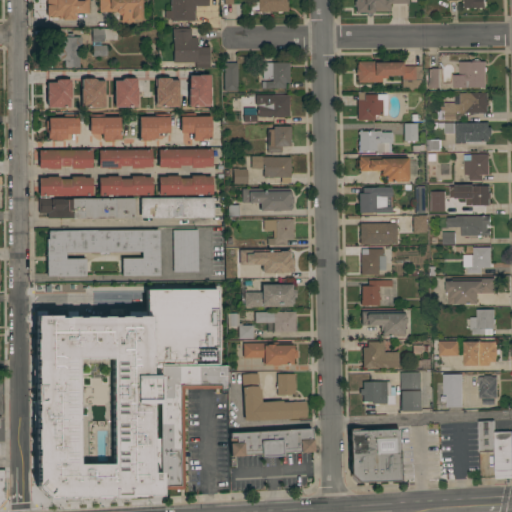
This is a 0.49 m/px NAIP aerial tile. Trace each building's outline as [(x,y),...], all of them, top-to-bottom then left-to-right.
[(88,0),(88,13),(76,13),(76,18),(75,18),(75,19),(62,19),(62,18),(58,18),(58,15),(57,15),(55,17),(51,17),(49,15),(46,15),(46,0),(88,0)] [(98,0),(141,0),(141,19),(133,19),(133,21),(131,21),(131,22),(124,22),(124,21),(120,21),(120,14),(120,15),(116,11),(99,11),(98,0)] [(208,0),(208,5),(195,5),(195,11),(194,11),(194,20),(171,20),(171,18),(165,18),(165,10),(171,10),(170,0),(208,0)] [(287,0),(287,11),(281,11),(281,12),(278,12),(277,11),(258,11),(258,9),(250,9),(250,2),(257,1),(257,0),(287,0)] [(407,0),(408,3),(389,3),(389,10),(374,11),(374,12),(366,12),(355,12),(355,6),(354,6),(354,0),(407,0)] [(484,0),(484,1),(486,1),(486,7),(484,7),(484,8),(463,9),(463,0),(484,0)] [(66,67),(64,64),(64,59),(54,59),(54,47),(55,47),(55,28),(66,28),(66,33),(73,33),(73,36),(81,36),(81,42),(79,42),(79,67),(66,67)] [(104,28),(112,28),(112,30),(116,33),(116,39),(105,39),(105,41),(91,41),(91,28),(104,28)] [(172,28),(190,28),(190,37),(196,37),(197,47),(209,47),(209,67),(195,67),(195,62),(173,62),(172,28)] [(106,45),(106,55),(92,56),(92,45),(106,45)] [(452,88),(452,75),(458,75),(458,62),(472,62),(472,61),(474,61),(474,59),(478,59),(478,60),(481,60),(481,62),(485,62),(485,67),(486,68),(486,71),(485,72),(485,88),(452,88)] [(372,61),(372,60),(397,60),(403,60),(403,66),(420,65),(421,79),(420,79),(420,89),(401,89),(401,75),(386,75),(386,78),(381,78),(381,81),(357,82),(357,78),(356,78),(356,74),(355,74),(355,69),(356,69),(356,65),(357,65),(357,61),(372,61)] [(237,90),(224,90),(223,62),(237,62),(237,90)] [(289,82),(285,82),(285,88),(261,88),(261,81),(272,81),(272,78),(262,78),(262,62),(289,62),(289,82)] [(439,88),(428,88),(428,69),(438,69),(439,88)] [(209,104),(202,104),(202,105),(188,105),(188,78),(189,78),(189,75),(198,75),(198,74),(209,74),(209,104)] [(137,104),(130,104),(130,106),(113,106),(113,80),(121,80),(121,78),(123,78),(123,77),(134,77),(134,78),(135,78),(135,87),(136,87),(137,104)] [(178,106),(161,106),(161,104),(154,104),(154,87),(155,87),(155,78),(157,78),(157,77),(168,77),(168,78),(169,78),(169,80),(177,80),(178,106)] [(46,107),(46,99),(45,91),(46,91),(46,82),(55,82),(55,79),(57,79),(57,78),(68,78),(68,79),(70,79),(70,98),(68,98),(68,107),(46,107)] [(103,107),(86,107),(86,104),(80,104),(80,88),(81,88),(81,79),(82,79),(82,78),(93,78),(95,78),(95,80),(103,80),(103,107)] [(388,114),(374,114),(374,120),(356,120),(356,99),(357,99),(357,92),(364,92),(364,94),(377,94),(377,99),(389,99),(388,114)] [(487,93),(487,100),(488,100),(488,106),(487,106),(487,113),(463,113),(459,113),(459,93),(487,93)] [(270,95),(288,95),(288,105),(289,106),(289,109),(288,109),(288,115),(284,115),(284,117),(276,117),(276,116),(257,116),(257,105),(255,105),(255,94),(270,94),(270,95)] [(437,120),(437,114),(432,114),(432,108),(437,108),(437,107),(445,107),(445,112),(455,112),(455,120),(437,120)] [(179,132),(179,112),(194,112),(194,115),(209,115),(210,138),(202,138),(202,140),(192,140),(192,132),(179,132)] [(63,117),(63,114),(78,113),(78,117),(77,118),(77,133),(65,133),(65,138),(61,139),(61,140),(54,140),(46,140),(46,131),(45,131),(45,120),(47,120),(47,117),(63,117)] [(154,116),(154,113),(169,113),(169,117),(168,117),(168,132),(156,132),(156,138),(153,138),(153,139),(148,139),(148,140),(138,140),(138,116),(154,116)] [(89,133),(89,117),(88,117),(88,114),(103,114),(103,116),(119,116),(119,131),(120,139),(113,139),(113,141),(103,141),(103,138),(101,138),(101,133),(89,133)] [(243,121),(243,114),(256,114),(256,122),(243,121)] [(416,140),(414,140),(414,142),(411,142),(411,140),(409,140),(409,142),(406,142),(406,140),(403,140),(403,123),(416,123),(416,140)] [(488,123),(488,128),(490,128),(491,136),(488,137),(488,141),(465,142),(465,144),(455,144),(455,133),(444,134),(444,128),(437,128),(437,123),(488,123)] [(290,146),(281,146),(281,151),(267,152),(266,129),(273,129),(273,126),(290,126),(290,146)] [(375,131),(375,130),(380,130),(380,132),(392,132),(392,143),(391,143),(391,145),(388,145),(388,152),(376,152),(376,150),(359,150),(358,131),(375,131)] [(438,151),(426,151),(426,146),(428,146),(428,145),(426,145),(426,140),(438,140),(438,151)] [(211,148),(211,166),(203,166),(203,167),(190,167),(190,165),(179,165),(179,167),(166,167),(158,167),(158,149),(211,148)] [(91,149),(91,167),(83,167),(83,168),(70,168),(70,166),(59,166),(59,168),(46,169),(46,168),(38,168),(38,150),(91,149)] [(151,149),(151,167),(143,167),(143,168),(130,168),(130,165),(119,165),(119,168),(106,168),(106,167),(98,167),(98,149),(151,149)] [(290,157),(290,177),(289,177),(289,182),(280,182),(280,177),(272,177),(263,177),(263,168),(250,168),(250,155),(261,155),(261,156),(272,156),(272,157),(290,157)] [(488,155),(488,175),(481,175),(481,181),(469,181),(468,175),(463,175),(463,155),(488,155)] [(407,156),(407,159),(406,159),(406,161),(416,161),(416,175),(409,175),(409,178),(407,178),(407,181),(386,181),(386,175),(380,175),(380,170),(359,170),(359,167),(357,167),(357,160),(358,160),(358,156),(407,156)] [(232,183),(232,168),(237,168),(237,169),(247,169),(247,183),(232,183)] [(158,177),(166,177),(166,176),(179,175),(179,178),(190,178),(190,175),(203,175),(203,176),(211,176),(211,181),(212,181),(212,184),(213,184),(213,195),(196,195),(196,194),(158,194),(158,177)] [(38,195),(38,177),(47,177),(47,176),(59,176),(59,178),(71,178),(71,176),(83,176),(83,177),(91,177),(92,195),(38,195)] [(98,195),(98,177),(106,177),(106,176),(119,176),(119,178),(130,178),(130,176),(143,176),(143,177),(152,177),(152,194),(98,195)] [(473,185),(473,186),(489,186),(489,193),(490,193),(490,198),(489,198),(489,205),(485,206),(485,211),(471,211),(471,198),(454,199),(454,198),(449,198),(449,186),(454,186),(454,185),(473,185)] [(425,213),(415,214),(414,186),(424,186),(425,213)] [(289,187),(289,191),(290,191),(290,196),(292,196),(292,203),(291,203),(291,208),(290,208),(289,209),(290,210),(279,210),(279,211),(271,211),(271,210),(259,210),(259,202),(241,203),(241,188),(289,187)] [(390,196),(390,206),(390,212),(358,212),(358,193),(362,193),(362,187),(372,187),(390,187),(390,196)] [(442,193),(428,193),(428,213),(442,213),(442,193)] [(212,197),(212,217),(140,217),(140,198),(212,197)] [(47,218),(47,213),(38,213),(38,198),(53,198),(61,198),(61,199),(71,199),(71,198),(133,198),(133,217),(47,218)] [(238,205),(237,216),(226,215),(226,205),(238,205)] [(427,233),(412,233),(412,215),(426,215),(427,233)] [(489,216),(489,224),(487,224),(487,230),(489,230),(489,235),(481,235),(481,238),(477,238),(477,236),(460,236),(460,227),(446,227),(446,218),(455,218),(455,216),(489,216)] [(272,230),(262,230),(262,219),(275,219),(292,218),(292,238),(286,239),(286,244),(267,245),(267,238),(272,238),(272,230)] [(395,223),(395,231),(397,231),(397,235),(396,235),(396,244),(359,244),(359,223),(395,223)] [(173,229),(197,229),(197,271),(173,271),(173,229)] [(55,276),(55,275),(46,275),(46,239),(48,239),(48,230),(158,230),(158,275),(121,275),(121,258),(141,258),(141,251),(108,251),(108,254),(99,254),(99,252),(65,252),(65,258),(85,258),(85,276),(55,276)] [(454,232),(454,244),(442,245),(442,233),(454,232)] [(490,268),(480,268),(480,273),(467,273),(467,267),(462,267),(462,255),(472,255),(472,248),(490,248),(490,268)] [(292,265),(294,265),(294,269),(291,269),(291,276),(283,276),(283,275),(273,275),(267,275),(267,268),(275,268),(274,250),(291,249),(292,265)] [(383,249),(383,255),(385,255),(385,270),(377,270),(377,274),(360,274),(360,254),(360,249),(383,249)] [(494,279),(494,283),(494,288),(494,293),(477,293),(478,304),(455,304),(448,304),(447,293),(445,293),(445,282),(450,282),(450,279),(494,279)] [(391,280),(391,286),(378,286),(378,296),(380,296),(380,299),(378,299),(378,305),(360,305),(360,300),(361,300),(360,286),(367,285),(367,280),(391,280)] [(271,282),(278,282),(278,284),(291,284),(291,289),(295,289),(295,297),(293,297),(293,303),(291,303),(291,306),(251,306),(251,307),(245,307),(245,306),(244,306),(244,291),(261,291),(261,284),(271,284),(271,282)] [(41,361),(40,307),(47,307),(47,309),(114,309),(114,343),(96,343),(96,361),(41,361)] [(493,318),(494,319),(494,323),(493,324),(493,329),(492,329),(492,335),(484,335),(474,335),(471,335),(471,330),(469,330),(469,317),(476,317),(476,309),(493,310),(493,318)] [(403,310),(403,313),(404,313),(404,316),(405,317),(406,322),(404,323),(404,325),(403,325),(403,327),(404,329),(404,332),(403,333),(403,335),(381,336),(381,330),(379,330),(379,325),(361,325),(361,311),(403,310)] [(294,311),(294,331),(273,331),(272,322),(254,322),(254,311),(294,311)] [(252,324),(252,337),(238,338),(237,326),(236,326),(236,328),(227,328),(226,313),(238,313),(238,323),(242,323),(242,325),(252,324)] [(362,367),(362,347),(367,347),(367,341),(383,341),(383,352),(397,352),(397,367),(362,367)] [(458,341),(458,356),(438,356),(438,342),(458,341)] [(270,342),(277,342),(292,342),(292,349),(296,349),(296,358),(292,358),(292,364),(263,364),(263,363),(262,363),(262,357),(242,357),(242,342),(270,342)] [(463,342),(495,342),(495,344),(496,344),(496,347),(495,347),(495,349),(496,349),(497,356),(495,356),(495,362),(489,362),(489,366),(464,366),(463,342)] [(160,366),(227,365),(227,389),(221,389),(221,388),(183,388),(184,489),(165,489),(165,486),(161,486),(161,419),(160,366)] [(294,383),(295,384),(295,387),(294,388),(294,393),(290,393),(290,395),(276,395),(276,392),(275,392),(275,390),(276,390),(276,388),(275,388),(275,385),(276,385),(276,373),(276,371),(281,371),(281,373),(294,373),(294,383)] [(419,411),(400,411),(399,372),(419,372),(419,411)] [(282,400),(282,402),(289,401),(289,402),(293,401),(296,400),(296,401),(305,401),(306,417),(255,420),(255,419),(243,420),(241,374),(258,373),(258,382),(257,382),(257,385),(258,385),(258,388),(260,388),(261,401),(282,400)] [(461,407),(446,407),(446,395),(442,395),(442,392),(435,392),(435,384),(442,384),(442,374),(461,374),(461,407)] [(478,398),(478,377),(484,377),(484,376),(491,376),(491,377),(496,377),(496,398),(478,398)] [(389,381),(390,395),(394,395),(394,403),(378,403),(378,404),(374,404),(374,403),(372,403),(372,401),(367,401),(367,402),(362,402),(362,394),(359,394),(359,389),(362,389),(362,381),(389,381)] [(151,383),(151,384),(154,384),(154,385),(159,385),(159,396),(153,396),(153,399),(151,399),(151,405),(128,405),(128,404),(125,404),(125,393),(128,393),(127,383),(151,383)] [(161,496),(98,499),(98,439),(111,439),(111,455),(129,454),(129,452),(133,452),(133,454),(138,454),(138,451),(142,451),(142,454),(145,454),(145,434),(156,434),(156,431),(155,431),(155,419),(161,419),(161,486),(161,496)] [(478,421),(493,421),(494,452),(478,453),(478,421)] [(310,428),(311,439),(312,451),(299,452),(299,451),(282,452),(282,454),(277,456),(271,457),(265,457),(260,456),(260,453),(243,454),(243,455),(230,456),(229,443),(229,433),(310,428)] [(511,479),(494,479),(494,432),(496,432),(496,429),(501,428),(501,432),(511,432),(511,479)] [(398,429),(399,481),(358,482),(349,474),(349,464),(349,440),(348,440),(348,430),(398,429)] [(80,500),(39,503),(38,503),(37,502),(36,501),(35,499),(35,497),(35,483),(36,483),(36,472),(56,472),(56,453),(66,453),(66,450),(72,450),(72,453),(80,453),(80,500)]
